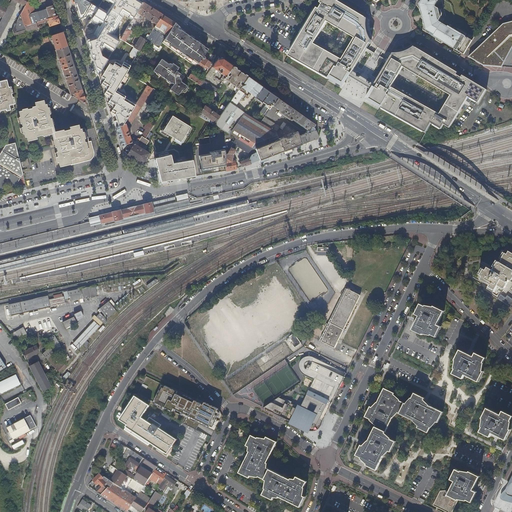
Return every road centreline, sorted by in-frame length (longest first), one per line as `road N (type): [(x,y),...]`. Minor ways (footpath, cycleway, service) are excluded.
road 1 (tertiary): [(154,341),(222,278),(276,250),(337,235),(438,229)]
road 2 (residential): [(326,463),(421,267)]
road 3 (residential): [(64,0),(121,170)]
road 4 (primary): [(349,118),(205,29)]
road 5 (unknown): [(232,408),(302,350),(316,347),(358,365)]
road 6 (residential): [(190,187),(332,151)]
road 7 (primary): [(491,208),(380,137)]
road 8 (residential): [(511,356),(421,267)]
